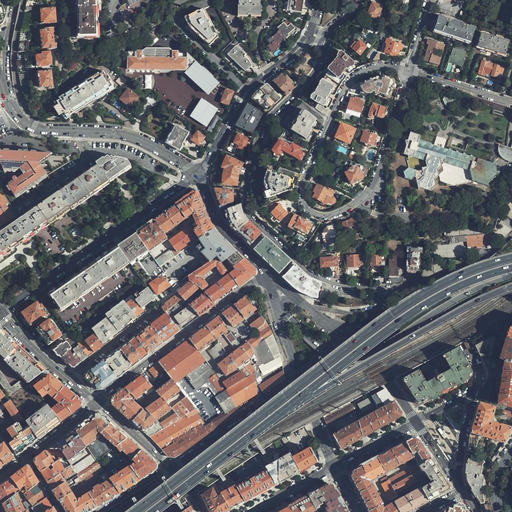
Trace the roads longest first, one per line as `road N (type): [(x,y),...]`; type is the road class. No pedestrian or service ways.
road 1 (trunk): [(511,257),(404,305),(137,511)]
road 2 (residential): [(322,36),(313,72),(261,131),(244,192),(250,216),(309,273),(382,292),(369,311),(311,310)]
road 3 (residential): [(407,70),(372,182),(356,201),(323,215),(307,207),(302,184),(329,119),(354,76),(389,66)]
road 4 (trunk): [(278,301),(319,347),(362,354),(466,293),(511,276)]
road 5 (trunk): [(291,405),(412,312),(511,267)]
road 6 (trunk): [(291,405),(511,287)]
road 7 (unclassified): [(0,315),(197,173)]
road 8 (unclassified): [(257,280),(97,402)]
road 9 (secondary): [(197,173),(134,136),(38,128),(16,115)]
road 10 (tertiary): [(197,173),(246,91),(310,33)]
road 11 (trunk): [(155,511),(291,405)]
road 12 (unclassified): [(170,467),(301,388)]
road 13 (trunk): [(511,248),(405,314)]
road 14 (secondary): [(267,271),(223,230),(197,173)]
